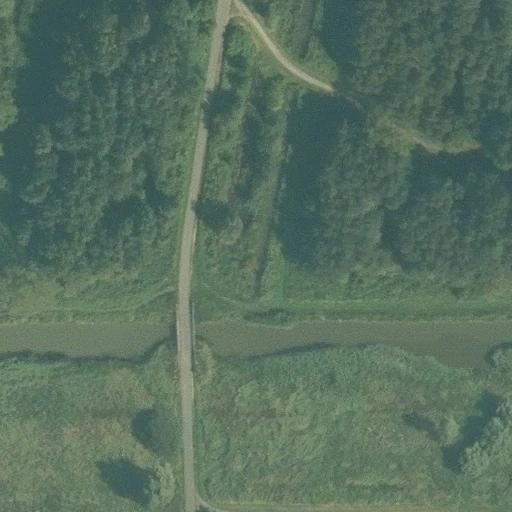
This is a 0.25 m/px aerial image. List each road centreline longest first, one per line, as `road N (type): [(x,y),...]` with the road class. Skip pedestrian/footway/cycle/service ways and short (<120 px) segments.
road 1 (track): [(511,306),(251,310),(207,297),(190,299),(183,312)]
road 2 (track): [(511,144),(479,156),(431,152),(287,66),(240,0)]
